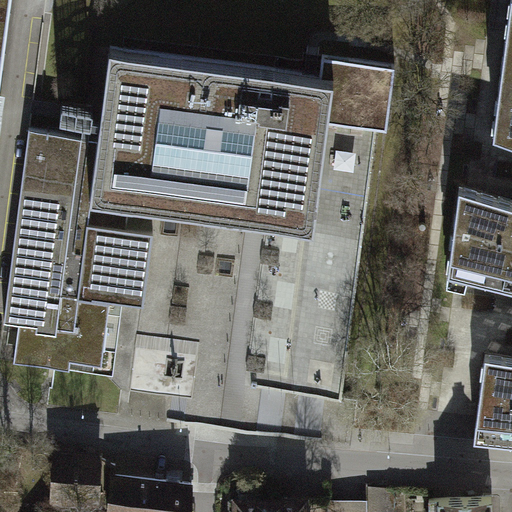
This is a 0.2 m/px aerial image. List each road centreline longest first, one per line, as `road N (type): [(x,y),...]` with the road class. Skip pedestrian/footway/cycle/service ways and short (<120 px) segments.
road 1 (unclassified): [(211,451),(511,475)]
road 2 (unclassified): [(0,424),(211,451)]
